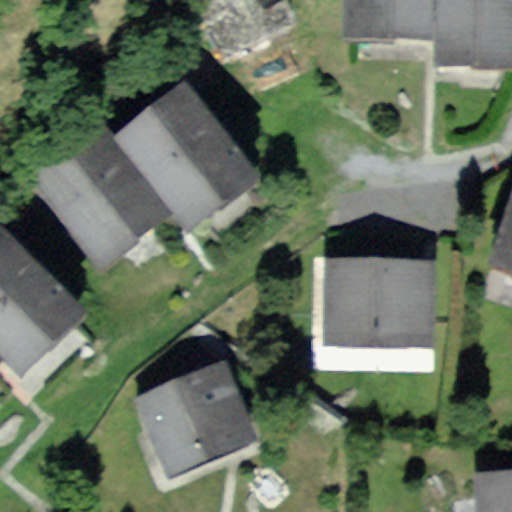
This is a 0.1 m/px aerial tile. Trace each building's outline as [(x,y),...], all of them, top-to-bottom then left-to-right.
[(226,65),(290,35),(272,0),(230,0),(202,14),(226,65)] [(348,0),(346,44),(424,48),(426,0),(348,0)] [(511,74),(511,0),(435,0),(430,69),(511,74)] [(245,194),(178,103),(109,154),(176,245),(245,194)] [(92,275),(157,227),(94,142),(29,190),(92,275)] [(511,213),(492,275),(511,280),(511,213)] [(0,376),(4,381),(66,326),(0,253),(0,376)] [(426,356),(428,280),(335,277),(332,353),(426,356)] [(252,456),(218,377),(135,412),(169,492),(252,456)] [(511,511),(511,488),(479,490),(480,511),(511,511)]
